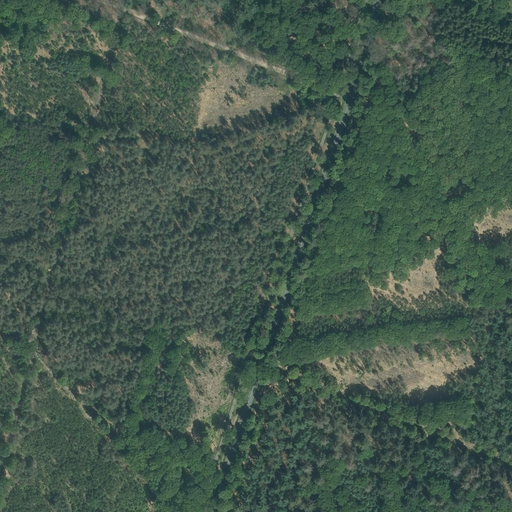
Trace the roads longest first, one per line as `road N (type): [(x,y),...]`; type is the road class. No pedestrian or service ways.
road 1 (secondary): [(211,511),(378,0)]
road 2 (track): [(163,511),(118,431),(28,348),(15,304),(0,288)]
road 3 (track): [(337,94),(103,0)]
road 4 (track): [(511,462),(328,386)]
road 5 (track): [(0,482),(31,351)]
